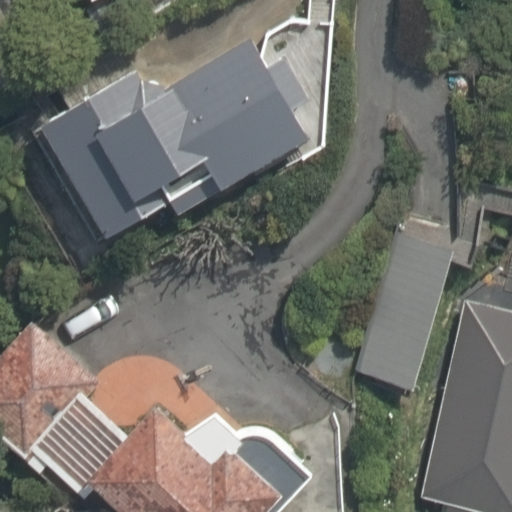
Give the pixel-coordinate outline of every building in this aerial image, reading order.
[(0,0),(0,86),(9,85),(0,0)] [(187,209),(341,128),(287,25),(168,88),(159,71),(49,129),(106,237),(181,198),(187,209)] [(440,380),(461,224),(390,214),(369,371),(440,380)] [(505,511),(511,511),(511,304),(472,298),(439,502),(505,511)] [(31,311),(0,348),(0,412),(98,495),(108,483),(143,511),(269,511),(296,481),(252,443),(241,457),(209,431),(227,410),(168,360),(153,352),(140,349),(127,351),(115,355),(102,371),(31,311)]
